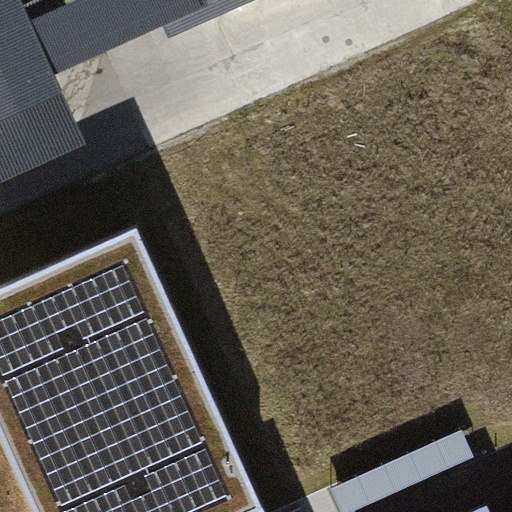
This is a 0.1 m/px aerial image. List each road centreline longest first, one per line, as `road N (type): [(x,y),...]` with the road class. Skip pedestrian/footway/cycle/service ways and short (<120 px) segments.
road 1 (unknown): [(290,0),(130,79)]
road 2 (unknown): [(130,79),(0,141)]
